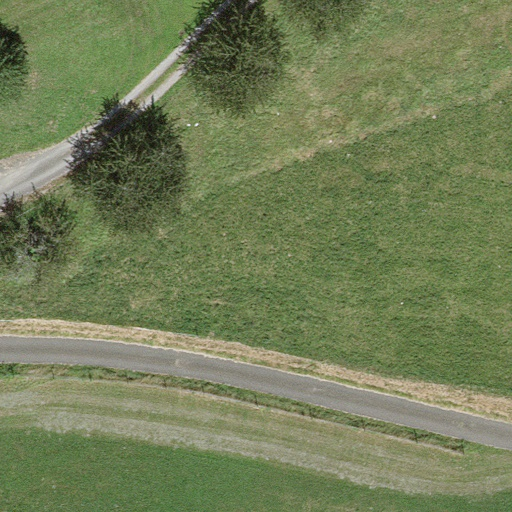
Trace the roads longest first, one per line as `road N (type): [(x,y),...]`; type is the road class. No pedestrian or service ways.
road 1 (track): [(0,350),(181,363),(511,442)]
road 2 (track): [(0,199),(68,161),(239,0)]
